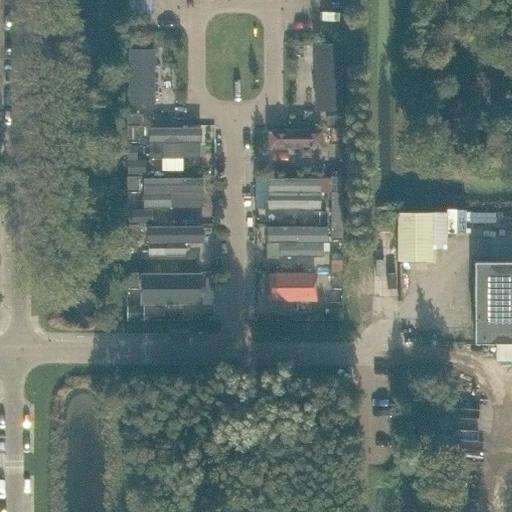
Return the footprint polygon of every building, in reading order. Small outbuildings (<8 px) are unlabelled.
[(166,21),(167,10),(144,9),(143,20),(166,21)] [(318,43),(316,108),(338,109),(338,43),(318,43)] [(128,103),(153,103),(153,50),(128,49),(128,103)] [(143,125),(143,113),(127,113),(127,125),(139,125),(143,125)] [(343,127),(343,115),(327,115),(327,127),(331,127),(343,127)] [(139,125),(127,125),(127,127),(127,141),(139,141),(139,125)] [(149,156),(168,156),(200,156),(200,127),(149,127),(149,156)] [(343,127),(331,127),(331,143),(343,143),(343,127)] [(325,129),(271,129),(271,147),(325,147),(325,129)] [(144,159),(127,159),(127,173),(144,173),(144,159)] [(139,175),(127,175),(127,191),(139,191),(139,175)] [(343,191),(343,175),(331,175),(331,191),(343,191)] [(142,178),(142,193),(202,192),(201,177),(142,178)] [(267,178),(267,206),(319,207),(319,178),(267,178)] [(433,211),(398,211),(399,259),(433,258),(433,211)] [(139,223),(127,223),(127,239),(139,239),(139,223)] [(343,223),(331,223),(331,239),(343,239),(343,223)] [(147,254),(185,253),(184,241),(201,241),(201,225),(147,226),(147,254)] [(268,226),(268,240),(278,240),(278,256),(323,256),(323,241),(328,241),(328,225),(268,226)] [(475,342),(511,341),(511,260),(475,260),(475,342)] [(139,287),(139,271),(127,271),(127,287),(139,287)] [(343,271),(331,271),(331,287),(343,287),(343,271)] [(268,272),(268,301),(316,301),(316,272),(268,272)] [(140,273),(140,302),(200,302),(200,273),(140,273)] [(141,306),(130,306),(130,317),(141,317),(141,306)]
